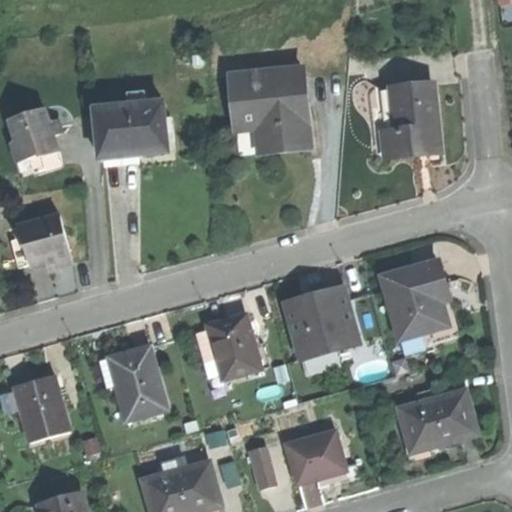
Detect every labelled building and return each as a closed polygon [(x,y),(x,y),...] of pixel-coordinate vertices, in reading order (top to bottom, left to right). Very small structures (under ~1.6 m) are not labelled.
[(305,74),(234,80),(241,158),(269,155),(311,152),(308,125),(310,125),(305,74)] [(437,87),(384,93),(392,160),(409,158),(445,153),(437,87)] [(165,111),(98,117),(103,166),(137,163),(169,160),(168,148),(176,147),(174,126),(166,127),(165,111)] [(49,113),(12,124),(19,149),(14,151),(20,171),(33,167),(42,165),(43,167),(63,162),(58,141),(64,139),(60,125),(53,127),(49,113)] [(42,165),(33,167),(37,182),(55,176),(66,173),(63,162),(43,167),(42,165)] [(67,228),(22,230),(23,241),(24,253),(29,253),(30,269),(30,271),(44,271),(45,277),(54,277),(70,276),(67,228)] [(23,241),(15,241),(16,269),(30,269),(29,253),(24,253),(23,241)] [(418,269),(387,277),(407,351),(454,338),(441,288),(449,286),(443,262),(418,269)] [(317,297),(291,304),(305,360),(342,350),(363,344),(348,289),(317,297)] [(232,322),(211,327),(213,331),(224,375),(226,380),(264,369),(250,317),(232,322)] [(212,378),(224,375),(213,331),(200,334),(212,378)] [(131,356),(116,360),(124,388),(120,388),(130,423),(170,412),(153,350),(131,356)] [(347,366),(342,350),(305,360),(310,376),(347,366)] [(116,360),(105,363),(113,390),(120,388),(124,388),(116,360)] [(35,384),(18,389),(19,393),(12,396),(17,412),(24,410),(33,445),(71,434),(56,379),(35,384)] [(419,391),(423,403),(436,399),(433,388),(419,391)] [(423,403),(402,409),(413,450),(445,441),(446,444),(467,438),(479,434),(467,391),(436,399),(423,403)] [(337,432),(288,446),(300,485),(318,480),(318,477),(329,473),(348,468),(337,432)] [(274,445),(254,450),(264,489),(284,484),(274,445)] [(176,460),(164,464),(167,476),(180,472),(176,460)] [(239,460),(225,464),(230,487),(245,484),(239,460)] [(167,476),(145,483),(153,511),(202,511),(222,506),(209,464),(180,472),(167,476)] [(325,503),(320,484),(304,487),(308,506),(325,503)] [(87,511),(83,494),(42,506),(43,511),(87,511)]
